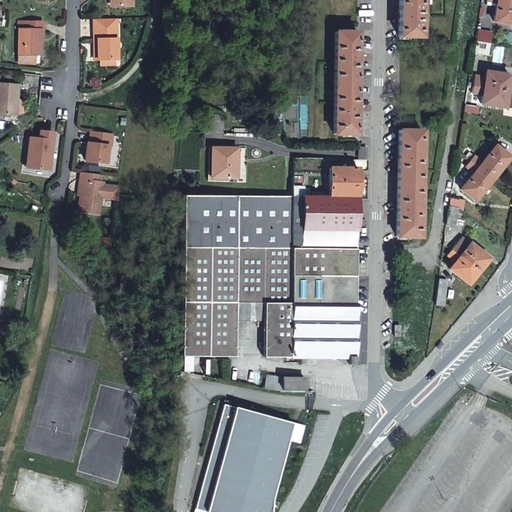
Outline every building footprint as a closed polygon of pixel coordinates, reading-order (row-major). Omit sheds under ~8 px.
[(420,0),(398,0),(398,36),(420,37),(420,0)] [(511,24),(511,18),(511,0),(485,0),(486,0),(496,2),(494,22),(511,24)] [(99,37),(99,54),(117,55),(118,17),(95,17),(95,37),(99,37)] [(42,31),(43,22),(20,21),(18,52),(33,52),(39,53),(40,31),(42,31)] [(476,41),(489,43),(491,32),(478,30),(476,41)] [(357,31),(335,31),(333,133),(356,134),(357,31)] [(487,55),(489,43),(476,41),(476,43),(474,53),(487,55)] [(33,59),(33,52),(18,52),(18,60),(30,61),(33,59)] [(474,79),(473,86),(484,88),(504,90),(507,91),(509,74),(485,71),(484,81),(474,79)] [(0,114),(14,116),(17,89),(0,86),(0,114)] [(484,88),(473,86),(472,93),(482,94),(481,104),(505,106),(507,91),(504,90),(484,88)] [(465,98),(463,113),(477,115),(479,106),(476,106),(477,99),(465,98)] [(398,129),(396,236),(419,237),(422,129),(398,129)] [(40,164),(40,167),(50,168),(54,131),(42,130),(41,137),(32,137),(31,153),(34,153),(33,164),(40,164)] [(92,130),(92,134),(91,144),(89,144),(87,159),(106,161),(108,144),(110,144),(112,132),(92,130)] [(473,154),(464,165),(472,171),(459,187),(474,199),(509,156),(495,144),(481,161),(473,154)] [(212,157),(238,157),(238,147),(212,147),(212,157)] [(29,166),(40,167),(40,164),(33,164),(34,153),(31,153),(29,166)] [(238,178),(238,157),(212,157),(212,177),(238,178)] [(329,167),(329,196),(358,196),(358,167),(329,167)] [(102,181),(103,173),(82,170),(82,179),(85,180),(84,193),(82,209),(102,211),(104,193),(107,193),(106,195),(116,196),(118,185),(105,184),(105,181),(102,181)] [(292,185),(292,196),(308,196),(308,189),(303,188),(303,186),(292,185)] [(182,246),(292,247),(292,196),(183,196),(182,246)] [(292,196),(292,247),(357,248),(358,196),(329,196),(308,196),(292,196)] [(449,205),(458,206),(463,209),(464,199),(450,197),(449,205)] [(449,205),(445,227),(456,229),(458,206),(449,205)] [(461,237),(451,249),(477,270),(488,258),(461,237)] [(263,354),(291,355),(291,301),(292,275),(292,247),(182,246),(180,353),(235,354),(236,319),(237,301),(263,301),(263,319),(263,354)] [(292,247),(292,275),(357,275),(357,248),(292,247)] [(477,270),(451,249),(446,254),(454,261),(449,268),(467,283),(477,270)] [(291,301),(357,302),(357,275),(292,275),(291,301)] [(438,277),(434,302),(442,303),(445,278),(438,277)] [(236,319),(263,319),(263,301),(237,301),(236,319)] [(291,301),(291,355),(350,357),(350,363),(356,364),(357,302),(291,301)] [(267,391),(291,392),(291,378),(267,377),(267,391)] [(291,392),(308,392),(309,379),(291,378),(291,392)] [(262,511),(289,439),(300,443),(306,427),(300,424),(300,426),(295,424),(295,423),(225,398),(185,510),(189,511),(262,511)]
